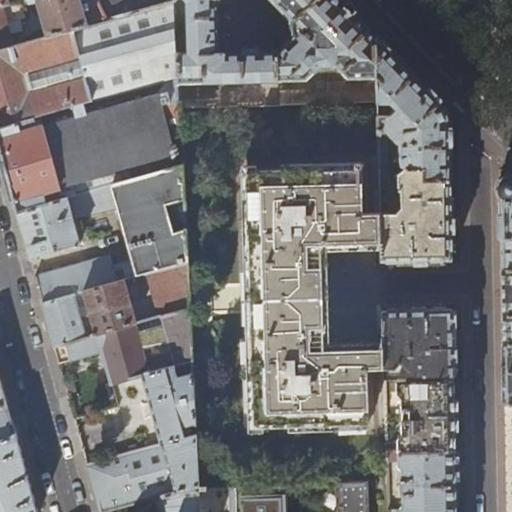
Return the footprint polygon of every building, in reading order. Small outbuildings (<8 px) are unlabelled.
[(24,0),(9,5),(0,7),(0,48),(13,45),(9,32),(22,29),(19,19),(26,17),(23,5),(37,1),(46,35),(106,18),(102,10),(84,13),(83,8),(87,7),(86,1),(81,2),(80,0),(24,0)] [(173,0),(168,0),(141,8),(106,18),(46,35),(13,45),(0,48),(0,126),(178,77),(176,51),(173,0)] [(106,18),(141,8),(138,0),(97,0),(102,10),(106,18)] [(184,0),(186,1),(186,51),(176,51),(178,77),(178,81),(307,77),(322,62),(327,63),(332,62),(345,77),(377,75),(376,34),(362,20),(342,0),(184,0)] [(426,88),(376,34),(377,75),(377,100),(382,100),(382,107),(377,107),(378,131),(381,131),(381,129),(385,129),(398,141),(398,156),(399,157),(400,163),(402,166),(422,166),(423,181),(448,180),(447,144),(448,144),(448,126),(447,126),(448,113),(445,113),(444,112),(443,110),(444,109),(446,107),(439,102),(440,101),(437,98),(436,98),(429,91),(430,91),(427,87),(426,88)] [(179,106),(178,81),(178,77),(0,126),(0,148),(5,166),(17,212),(68,197),(109,185),(112,184),(182,164),(179,106)] [(187,262),(182,164),(112,184),(137,276),(146,273),(187,262)] [(321,242),(381,241),(380,211),(363,211),(362,165),(247,169),(255,425),(370,421),(368,367),(384,366),(384,346),(324,348),(321,242)] [(449,217),(448,180),(423,181),(422,166),(402,166),(396,171),(396,176),(391,176),(392,184),(400,184),(401,205),(395,210),(380,211),(381,241),(381,258),(450,257),(449,217)] [(388,200),(386,167),(379,167),(380,200),(388,200)] [(511,175),(511,174),(500,179),(501,224),(502,269),(511,268),(511,175)] [(115,207),(109,185),(68,197),(74,219),(115,207)] [(68,197),(17,212),(25,239),(30,258),(76,244),(76,245),(81,244),(74,219),(68,197)] [(43,302),(117,281),(111,259),(104,257),(82,263),(35,276),(39,291),(43,302)] [(187,262),(146,273),(160,316),(189,308),(187,262)] [(511,268),(502,269),(503,310),(503,343),(511,342),(511,268)] [(117,281),(43,302),(49,326),(55,348),(136,324),(124,279),(119,281),(117,281)] [(384,346),(384,366),(394,366),(400,360),(408,368),(406,370),(406,375),(402,373),(396,374),(396,380),(452,379),(452,360),(454,358),(453,346),(452,345),(451,335),(451,324),(453,323),(453,311),(451,310),(451,307),(383,308),(384,346)] [(189,308),(160,316),(136,324),(55,348),(59,363),(102,351),(104,360),(112,384),(143,374),(192,360),(189,308)] [(511,342),(503,343),(504,369),(505,403),(511,402),(511,342)] [(198,486),(192,360),(143,374),(152,405),(162,443),(87,464),(93,484),(100,511),(104,511),(162,496),(198,486)] [(0,438),(15,432),(2,381),(0,374),(0,438)] [(452,379),(396,380),(396,392),(401,396),(402,410),(410,409),(410,415),(402,416),(402,433),(397,438),(393,438),(391,391),(385,391),(386,450),(454,449),(453,410),(452,379)] [(0,511),(38,511),(27,471),(15,432),(0,438),(0,511)] [(454,449),(386,450),(387,461),(397,461),(402,466),(402,477),(400,477),(400,480),(412,479),(413,486),(402,487),(402,491),(400,491),(400,493),(403,492),(403,502),(399,509),(388,509),(387,511),(456,511),(456,485),(454,449)] [(367,511),(367,481),(339,482),(340,511),(229,511),(229,484),(206,485),(207,511),(367,511)] [(199,511),(198,486),(162,496),(166,511),(199,511)]
